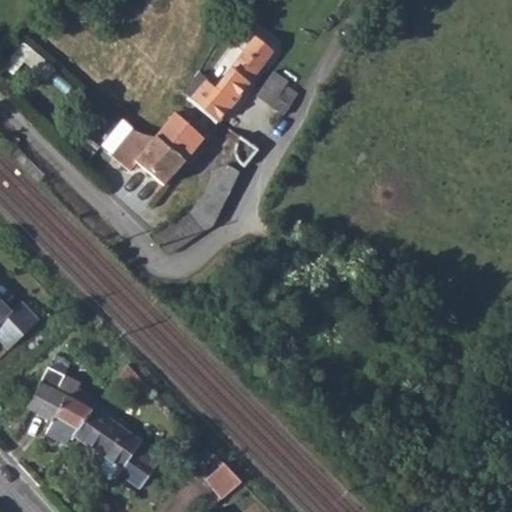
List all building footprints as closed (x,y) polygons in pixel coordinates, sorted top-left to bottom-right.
[(209,81),(194,97),(219,119),(230,106),(238,97),(271,56),(255,43),(218,87),(210,80),(209,81)] [(259,96),(286,117),(303,95),(288,84),(288,80),(278,70),(259,96)] [(194,95),(177,114),(206,138),(219,119),(194,97),(209,81),(199,74),(185,90),(194,95)] [(238,113),(246,103),(238,97),(230,106),(238,113)] [(177,114),(158,136),(188,159),(206,138),(177,114)] [(115,157),(123,165),(130,157),(139,163),(167,186),(188,159),(158,136),(143,132),(128,118),(107,145),(117,154),(115,157)] [(262,150),(243,136),(240,143),(240,153),(251,163),(262,150)] [(130,157),(123,165),(132,172),(139,163),(130,157)] [(214,181),(208,191),(227,206),(246,173),(238,170),(219,171),(214,181)] [(197,210),(188,216),(207,234),(216,227),(227,206),(208,191),(197,210)] [(153,240),(168,255),(182,252),(207,234),(188,216),(161,236),(153,240)] [(0,313),(0,349),(3,353),(32,329),(13,307),(2,315),(0,313)] [(78,385),(49,367),(25,408),(49,424),(41,435),(60,450),(69,438),(72,432),(86,412),(69,400),(78,385)] [(161,457),(88,409),(86,412),(72,432),(69,438),(101,458),(94,469),(95,474),(108,482),(112,481),(115,476),(139,490),(161,457)] [(227,460),(207,476),(222,496),(243,480),(227,460)]
